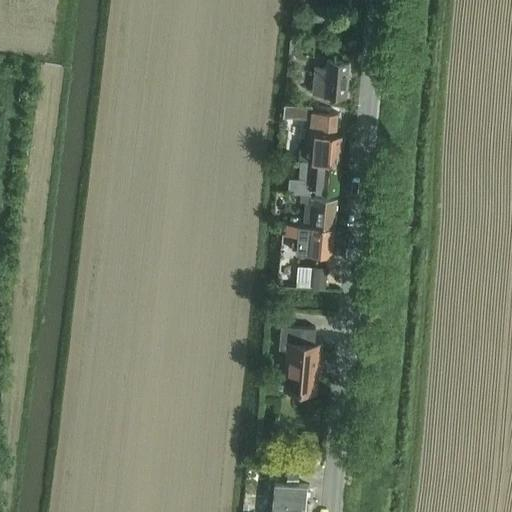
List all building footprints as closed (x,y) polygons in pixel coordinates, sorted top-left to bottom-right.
[(334,23),(336,5),(315,3),(313,21),(334,23)] [(347,98),(350,62),(328,60),(327,67),(316,66),(314,95),(347,98)] [(304,119),(305,106),(288,105),(287,117),(304,119)] [(337,134),(339,113),(311,111),(309,132),(307,149),(313,150),(312,159),(341,161),(343,134),(337,134)] [(338,191),(341,161),(312,159),(312,161),(302,160),(300,177),(291,176),(289,190),(311,193),(311,189),(338,191)] [(305,204),(304,224),(306,224),(311,225),(335,227),(335,225),(337,199),(313,198),(312,202),(305,202),(305,204)] [(287,223),(287,234),(292,235),(298,235),(297,253),(309,254),(309,255),(331,257),(333,257),(335,227),(311,225),(306,224),(304,224),(299,224),(298,224),(287,223)] [(315,267),(313,287),(326,288),(328,266),(315,265),(315,267)] [(321,365),(322,344),(315,344),(317,328),(282,325),(280,348),(288,349),(285,389),(317,392),(319,365),(321,365)] [(305,511),(308,484),(276,482),(273,511),(305,511)]
